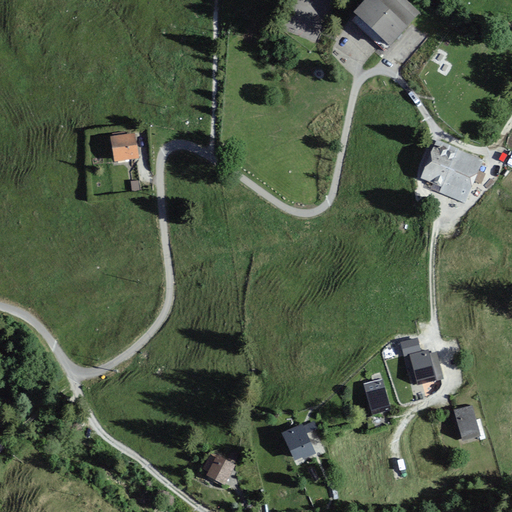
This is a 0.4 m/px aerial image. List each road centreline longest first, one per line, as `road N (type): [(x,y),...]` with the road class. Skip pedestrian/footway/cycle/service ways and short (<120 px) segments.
road 1 (residential): [(71,374),(132,351),(168,307),(164,151),(193,145),(288,210),(311,213),(326,203),(353,90),(367,73),(397,75),(436,128)]
road 2 (residential): [(448,382),(432,313),(437,217),(418,177),(436,128)]
road 3 (residential): [(71,374),(94,421),(203,511)]
